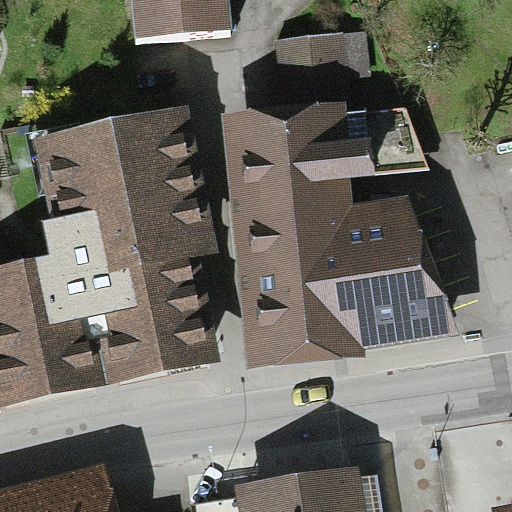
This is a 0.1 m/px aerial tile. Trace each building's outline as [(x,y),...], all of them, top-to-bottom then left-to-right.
[(136,0),(140,42),(138,42),(139,46),(233,37),(233,33),(231,34),(227,0),(136,0)] [(279,46),(284,46),(292,123),(353,116),(344,36),(279,43),(279,46)] [(445,326),(405,221),(352,226),(348,180),(399,175),(393,113),(353,116),(292,123),(244,129),(267,354),(445,326)] [(0,273),(0,386),(4,386),(7,400),(95,381),(89,353),(114,348),(120,376),(208,357),(183,240),(203,236),(180,126),(52,153),(67,225),(48,229),(55,261),(0,273)] [(354,511),(351,483),(251,499),(253,511),(354,511)] [(100,511),(94,486),(0,511),(100,511)]
